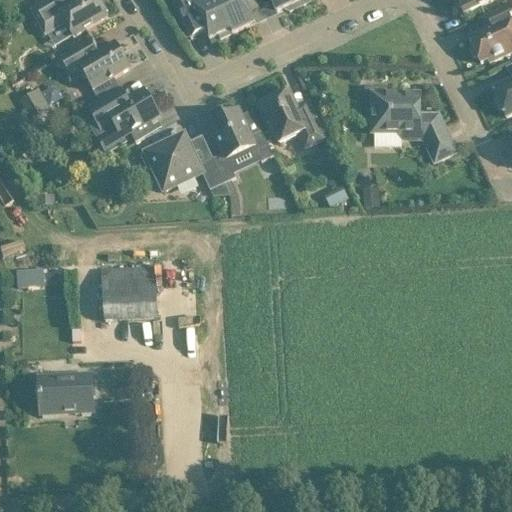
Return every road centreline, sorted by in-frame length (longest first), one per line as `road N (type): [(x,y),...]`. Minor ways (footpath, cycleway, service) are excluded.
road 1 (residential): [(379,0),(210,80),(184,72),(140,0)]
road 2 (residential): [(511,194),(415,0)]
